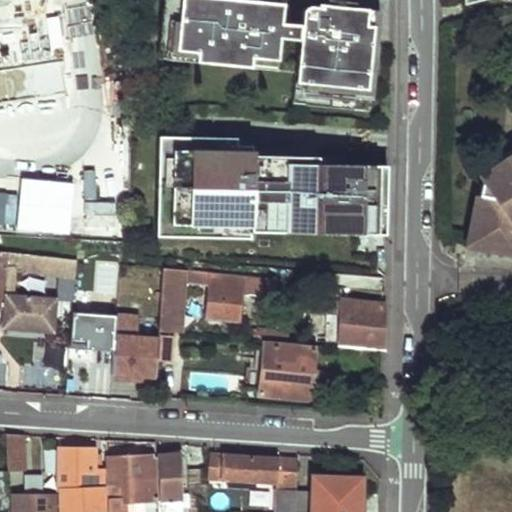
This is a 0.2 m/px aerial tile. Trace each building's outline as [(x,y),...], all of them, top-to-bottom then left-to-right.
[(358,8),(330,5),(329,11),(320,10),(320,13),(313,12),(307,14),(304,19),(304,27),(284,25),(286,2),(267,0),(167,0),(164,40),(159,40),(159,45),(163,46),(162,67),(300,78),(297,110),(370,116),(373,74),(380,74),(382,46),(381,46),(376,46),(378,27),(369,26),(370,14),(358,13),(358,8)] [(370,14),(369,26),(378,27),(376,46),(381,46),(383,15),(370,14)] [(80,63),(88,122),(99,121),(92,61),(80,63)] [(91,181),(106,179),(99,123),(84,124),(91,181)] [(236,138),(212,137),(158,136),(155,236),(249,238),(249,231),(384,235),(386,166),(343,165),(343,158),(251,156),(252,146),(236,145),(236,138)] [(511,154),(497,165),(502,171),(482,184),(470,245),(511,251),(511,154)] [(67,257),(0,250),(0,307),(4,308),(3,320),(8,327),(55,331),(57,296),(14,292),(16,268),(16,265),(26,266),(26,270),(65,275),(67,257)] [(75,258),(67,257),(65,275),(74,276),(75,258)] [(160,267),(158,329),(179,331),(182,278),(207,280),(205,316),(239,318),(242,275),(160,267)] [(246,279),(247,294),(274,293),(273,278),(246,279)] [(340,341),(340,344),(383,348),(384,302),(328,297),(327,311),(336,312),(335,341),(340,341)] [(113,349),(112,375),(155,378),(156,359),(157,340),(137,338),(138,314),(115,313),(115,317),(113,349)] [(71,314),(69,346),(113,349),(115,317),(71,314)] [(157,340),(156,359),(170,360),(171,334),(158,333),(157,340)] [(263,343),(260,393),(311,397),(315,347),(263,343)] [(92,392),(108,393),(109,351),(93,351),(92,392)] [(9,431),(11,492),(19,492),(20,486),(24,486),(23,461),(26,460),(26,432),(9,431)] [(62,494),(104,491),(104,485),(101,486),(101,467),(95,467),(95,446),(59,447),(60,490),(62,490),(62,494)] [(48,449),(49,477),(58,477),(57,448),(48,449)] [(109,455),(111,480),(127,479),(127,491),(144,490),(143,479),(153,478),(152,453),(109,455)] [(156,454),(158,500),(180,498),(179,469),(183,468),(183,453),(156,454)] [(212,453),(210,477),(277,481),(276,511),(249,511),(237,511),(236,511),(224,511),(209,511),(208,511),(295,511),(297,492),(298,459),(212,453)] [(190,468),(191,511),(208,511),(209,511),(207,467),(190,468)] [(0,510),(3,510),(2,511),(9,511),(7,470),(0,470),(0,510)] [(297,492),(295,511),(360,511),(361,476),(314,474),(312,493),(297,492)] [(13,495),(13,511),(54,511),(54,495),(41,495),(41,475),(28,475),(28,495),(13,495)] [(62,494),(62,511),(104,508),(104,491),(62,494)] [(109,494),(109,511),(126,511),(126,493),(109,494)] [(158,500),(158,509),(181,508),(180,498),(158,500)]
